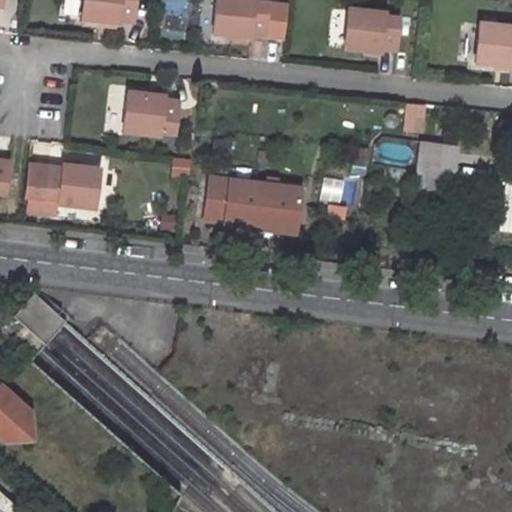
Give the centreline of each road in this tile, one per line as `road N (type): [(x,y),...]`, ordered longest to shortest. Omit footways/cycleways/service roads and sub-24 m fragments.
road 1 (residential): [(5,114),(19,79),(48,57),(73,51),(511,96)]
road 2 (unclassified): [(0,257),(511,320)]
